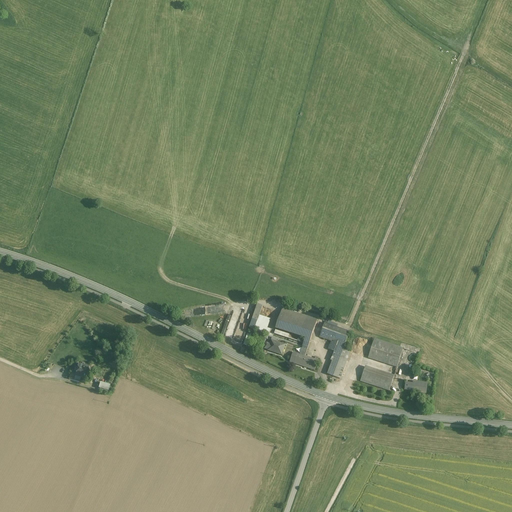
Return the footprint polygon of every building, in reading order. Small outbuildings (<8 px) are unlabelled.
[(257,304),(250,329),(255,330),(256,325),(262,306),(257,304)] [(318,321),(282,309),(275,329),(305,339),(305,340),(303,344),(303,346),(308,348),(316,326),(317,322),(318,321)] [(349,333),(325,324),(320,337),(332,342),(329,350),(334,352),(337,346),(344,348),(349,333)] [(256,325),(255,330),(266,334),(267,329),(256,325)] [(305,340),(275,330),(274,334),(303,344),(305,340)] [(286,345),(272,341),(271,345),(268,344),(266,344),(265,347),(266,349),(269,350),(269,351),(283,355),(286,345)] [(395,347),(374,341),(368,359),(392,366),(396,352),(398,347),(395,346),(395,347)] [(308,348),(303,346),(300,356),(305,357),(308,348)] [(344,348),(337,346),(334,352),(332,358),(334,358),(327,376),(333,378),(343,350),(344,348)] [(343,350),(333,378),(340,380),(350,352),(343,350)] [(401,354),(396,352),(392,366),(397,368),(401,354)] [(300,356),(294,354),(290,363),(315,371),(318,362),(305,357),(300,356)] [(89,368),(78,365),(75,377),(86,380),(89,368)] [(389,375),(365,368),(361,382),(384,390),(389,375)] [(394,377),(389,375),(384,390),(390,391),(394,377)] [(98,382),(97,388),(107,390),(108,384),(98,382)] [(427,384),(413,382),(412,385),(405,384),(405,390),(414,392),(414,393),(426,394),(427,384)]
